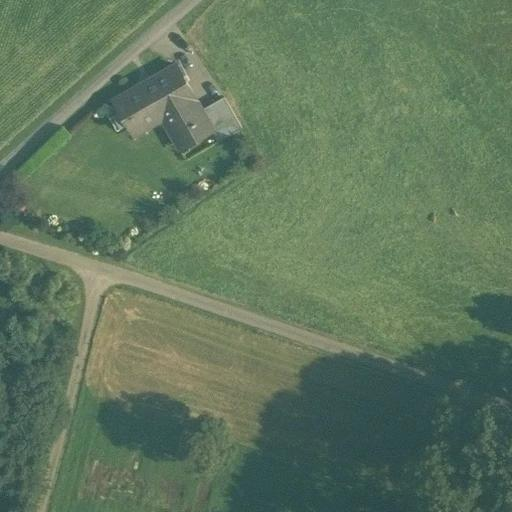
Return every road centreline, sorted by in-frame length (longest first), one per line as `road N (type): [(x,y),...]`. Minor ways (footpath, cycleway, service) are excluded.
road 1 (unclassified): [(0,235),(156,283),(511,415)]
road 2 (track): [(104,266),(46,511)]
